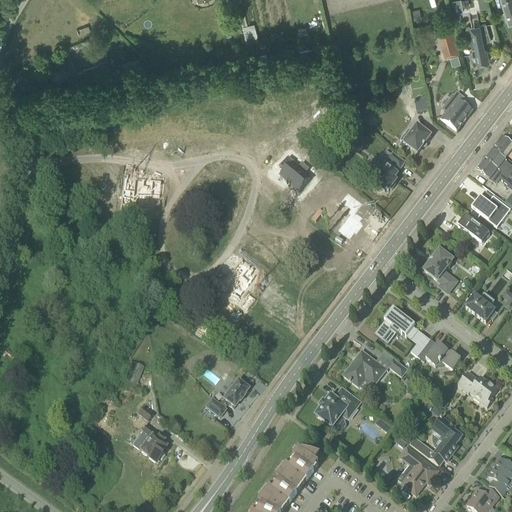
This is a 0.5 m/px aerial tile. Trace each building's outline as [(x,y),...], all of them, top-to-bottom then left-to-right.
[(452,0),(453,12),(461,12),(460,0),(452,0)] [(478,0),(481,9),(489,7),(486,0),(478,0)] [(511,0),(495,0),(500,14),(506,12),(509,22),(511,21),(511,0)] [(421,19),(420,9),(413,10),(414,21),(421,19)] [(448,11),(441,13),(443,21),(450,19),(448,11)] [(491,41),(486,24),(466,28),(469,45),(471,45),(473,52),(470,52),(472,61),(478,59),(479,63),(489,61),(486,49),(484,50),(483,43),(491,41)] [(458,54),(452,30),(440,33),(443,45),(441,46),(444,58),(458,54)] [(55,68),(47,71),(52,84),(63,79),(66,86),(75,82),(86,78),(87,81),(112,74),(109,66),(107,59),(82,67),(84,72),(74,75),(71,66),(73,65),(70,59),(54,66),(55,68)] [(456,133),(472,113),(461,104),(464,99),(457,93),(448,105),(454,109),(452,111),(447,106),(442,113),(444,115),(440,121),(456,133)] [(425,99),(414,102),(416,114),(428,112),(425,99)] [(158,128),(158,145),(171,145),(171,147),(171,146),(176,146),(176,147),(177,147),(177,145),(187,145),(188,133),(197,133),(198,103),(187,103),(187,128),(158,128)] [(205,126),(206,129),(206,138),(218,138),(218,139),(219,139),(223,139),(224,139),(224,137),(232,137),(232,125),(248,125),(256,109),(232,108),(232,122),(206,122),(206,126),(205,126)] [(125,135),(125,143),(127,143),(127,146),(141,146),(141,133),(150,133),(150,114),(137,114),(137,124),(127,124),(127,135),(125,135)] [(249,142),(249,143),(264,153),(263,152),(272,140),(280,146),(304,121),(294,114),(283,129),(280,127),(277,132),(260,121),(254,130),(257,133),(250,142),(249,142)] [(430,138),(423,132),(417,127),(409,138),(405,136),(400,142),(402,144),(398,148),(406,154),(410,150),(417,155),(430,138)] [(511,146),(510,144),(502,138),(493,151),(506,161),(511,152),(511,146)] [(511,168),(505,163),(506,161),(493,151),(484,162),(507,180),(511,183),(511,168)] [(404,164),(396,158),(392,155),(391,157),(386,153),(379,162),(378,162),(377,162),(376,162),(375,163),(374,164),(374,165),(374,166),(374,167),(374,168),(375,169),(378,171),(371,180),(376,183),(374,185),(376,187),(375,189),(376,191),(377,193),(379,193),(381,193),(382,192),(384,193),(386,191),(388,193),(390,191),(391,191),(395,186),(394,186),(396,183),(394,181),(397,176),(395,174),(398,170),(399,171),(404,164)] [(288,157),(278,168),(284,172),(280,177),(287,184),(286,185),(287,184),(290,186),(289,187),(289,188),(290,187),(298,194),(310,181),(304,176),(309,171),(302,165),(297,170),(292,165),(294,162),(288,157)] [(507,180),(484,162),(476,173),(489,183),(489,182),(495,186),(499,181),(508,188),(511,183),(507,180)] [(82,171),(79,192),(106,196),(105,206),(118,208),(123,173),(109,171),(109,175),(101,174),(101,170),(91,168),(90,172),(82,171)] [(122,191),(119,213),(135,215),(136,197),(159,199),(161,183),(149,182),(149,180),(144,180),(144,181),(134,180),(133,192),(122,191)] [(349,215),(337,231),(349,241),(354,234),(356,235),(363,226),(361,225),(362,224),(360,222),(362,219),(356,213),(362,205),(347,193),(340,202),(350,210),(347,214),(349,215)] [(480,199),(476,204),(471,211),(497,230),(510,212),(493,199),(488,205),(480,199)] [(489,236),(466,218),(458,228),(482,246),(481,245),(486,238),(487,239),(489,236)] [(457,283),(444,273),(447,269),(448,270),(449,268),(449,267),(453,262),(451,261),(452,259),(451,257),(449,256),(447,256),(445,257),(439,252),(424,273),(441,286),(439,289),(447,296),(457,283)] [(240,262),(223,284),(241,297),(244,293),(254,279),(251,276),(254,272),(240,262)] [(245,301),(241,307),(247,312),(255,301),(248,296),(244,300),(245,301)] [(474,298),(465,310),(485,325),(489,320),(492,322),(492,323),(497,316),(494,314),(495,313),(490,309),(494,304),(484,296),(479,302),(474,298)] [(413,330),(415,327),(409,323),(410,322),(407,319),(406,321),(395,312),(396,310),(395,310),(394,311),(393,310),(384,322),(385,323),(377,334),(378,335),(376,337),(375,336),(374,337),(383,343),(383,342),(382,342),(391,331),(398,337),(400,335),(406,339),(411,343),(418,334),(413,330)] [(262,328),(252,340),(262,347),(260,350),(267,355),(268,352),(274,357),(280,349),(276,345),(279,341),(262,328)] [(430,343),(425,349),(417,360),(424,365),(426,362),(435,369),(439,363),(453,373),(461,363),(451,355),(449,358),(446,355),(448,352),(438,345),(436,348),(430,343)] [(417,360),(425,349),(418,344),(410,354),(417,360)] [(7,353),(3,358),(10,363),(14,358),(7,353)] [(386,372),(375,364),(361,354),(357,360),(358,361),(355,364),(354,363),(343,378),(350,383),(349,384),(350,385),(351,384),(358,390),(365,380),(374,387),(386,372)] [(406,372),(393,362),(388,369),(401,379),(406,372)] [(130,363),(124,381),(137,385),(143,368),(130,363)] [(468,375),(462,383),(457,388),(468,396),(469,395),(475,399),(474,400),(487,410),(493,402),(491,401),(497,392),(495,390),(494,388),(492,387),(490,386),(488,386),(480,379),(477,383),(473,380),(474,380),(468,375)] [(248,391),(245,389),(247,387),(241,383),(240,385),(237,383),(232,389),(230,387),(225,394),(227,396),(222,402),(223,402),(219,407),(211,401),(205,409),(219,419),(225,411),(224,410),(227,406),(234,410),(238,404),(239,405),(244,398),(244,397),(248,391)] [(347,421),(360,405),(342,391),(335,401),(331,398),(325,405),(323,404),(319,408),(321,410),(315,417),(325,424),(323,426),(329,431),(330,429),(332,430),(342,417),(347,421)] [(142,410),(137,416),(147,424),(152,418),(142,410)] [(458,444),(462,439),(454,433),(453,433),(454,431),(441,421),(439,424),(434,424),(435,428),(433,432),(444,440),(433,454),(414,439),(409,446),(428,461),(438,469),(443,463),(445,464),(457,449),(454,447),(457,443),(458,444)] [(168,446),(160,440),(144,428),(141,432),(143,434),(132,447),(148,459),(156,465),(164,455),(162,453),(168,446)] [(399,459),(409,466),(414,471),(401,487),(405,490),(404,491),(406,493),(407,492),(416,498),(426,485),(428,487),(438,474),(407,450),(399,459)] [(301,489),(318,467),(314,464),(318,459),(302,453),(302,454),(298,451),(281,474),(301,489)] [(511,481),(511,469),(508,467),(500,461),(497,465),(498,466),(489,479),(493,483),(489,489),(502,499),(507,492),(505,491),(511,481)] [(285,510),(301,489),(281,474),(265,495),(285,510)] [(478,493),(466,508),(468,510),(467,511),(469,511),(470,511),(471,511),(488,511),(491,509),(498,499),(487,490),(482,496),(478,493)] [(283,511),(285,510),(265,495),(258,503),(253,511),(283,511)]
